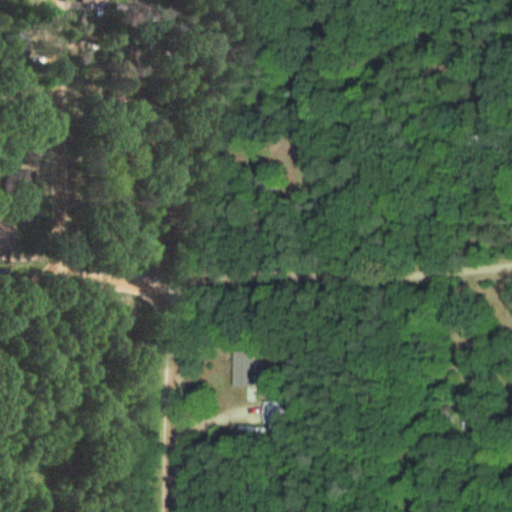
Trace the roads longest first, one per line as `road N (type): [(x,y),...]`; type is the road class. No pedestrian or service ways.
road 1 (residential): [(166,292),(206,278),(511,269)]
road 2 (residential): [(57,277),(48,0)]
road 3 (residential): [(170,511),(173,323),(166,292)]
